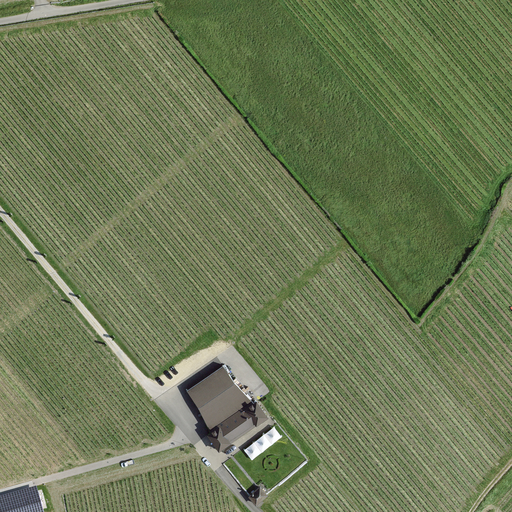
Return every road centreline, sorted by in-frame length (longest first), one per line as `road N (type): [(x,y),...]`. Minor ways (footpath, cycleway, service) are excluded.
road 1 (track): [(0,204),(257,511)]
road 2 (track): [(0,503),(206,452)]
road 3 (unclassified): [(126,0),(0,20)]
